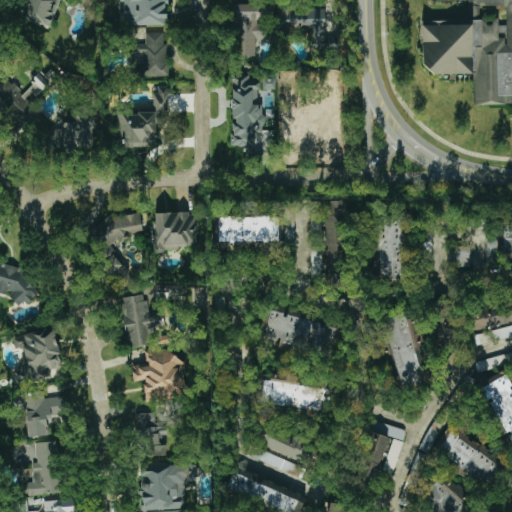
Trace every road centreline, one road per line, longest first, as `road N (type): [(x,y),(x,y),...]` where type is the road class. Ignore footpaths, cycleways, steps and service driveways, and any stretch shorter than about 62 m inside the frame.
road 1 (residential): [(0,220),(73,192),(147,180),(366,175),(403,137)]
road 2 (residential): [(108,511),(94,348),(66,266),(0,164)]
road 3 (residential): [(203,177),(202,0)]
road 4 (tertiary): [(370,51),(366,175)]
